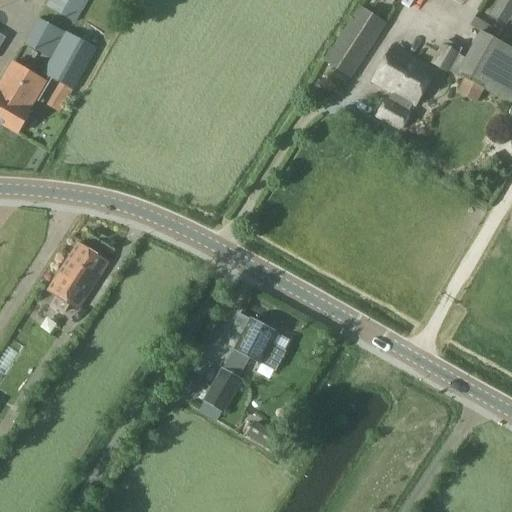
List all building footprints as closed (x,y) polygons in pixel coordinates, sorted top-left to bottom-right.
[(74,21),(86,0),(51,0),(48,7),(74,21)] [(511,0),(500,0),(499,2),(511,10),(511,0)] [(361,8),(326,62),(351,78),(386,24),(361,8)] [(475,18),(471,26),(478,30),(482,22),(475,18)] [(47,54),(59,32),(46,25),(33,46),(47,54)] [(511,48),(481,31),(458,73),(509,102),(511,96),(511,48)] [(72,88),(93,49),(67,35),(46,74),(72,88)] [(445,73),(457,54),(442,44),(430,64),(445,73)] [(436,71),(392,45),(370,85),(391,96),(388,102),(381,98),(370,119),(401,134),(412,116),(408,112),(411,108),(414,109),(436,71)] [(29,111),(46,83),(13,63),(0,84),(0,123),(18,134),(31,112),(29,111)] [(74,92),(60,85),(48,106),(55,110),(61,114),(74,92)] [(79,308),(108,263),(79,244),(49,289),(58,295),(52,304),(64,312),(70,302),(79,308)] [(261,364),(278,334),(251,320),(235,349),(261,364)] [(224,410),(241,381),(222,369),(205,399),(224,410)] [(264,449),(273,434),(242,414),(233,429),(264,449)]
